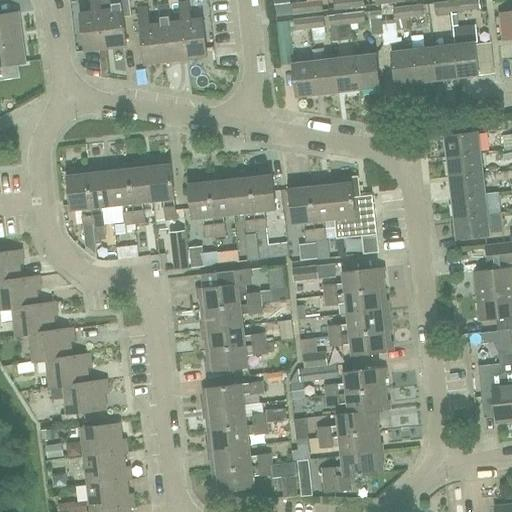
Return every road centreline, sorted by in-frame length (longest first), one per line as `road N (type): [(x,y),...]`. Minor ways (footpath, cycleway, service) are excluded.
road 1 (residential): [(182,511),(157,306),(138,284),(74,263),(52,237),(41,200),(37,163),(65,95)]
road 2 (residential): [(439,458),(409,181),(394,157),(246,121)]
road 3 (residential): [(246,121),(65,95)]
road 4 (residential): [(246,121),(254,83),(247,0)]
